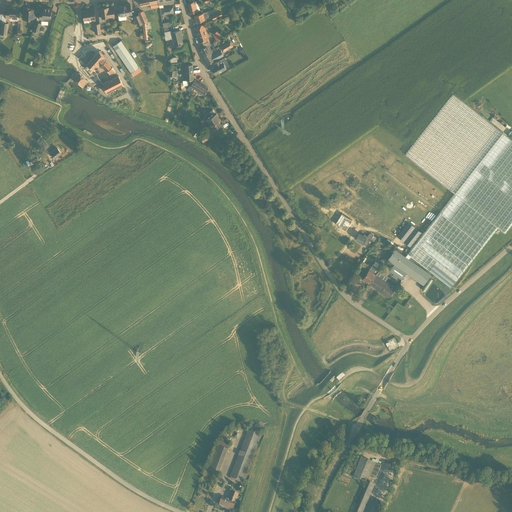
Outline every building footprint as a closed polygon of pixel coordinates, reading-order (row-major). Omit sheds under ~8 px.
[(160,7),(159,1),(158,0),(139,0),(141,6),(150,4),(151,9),(160,7)] [(197,11),(194,2),(187,4),(190,14),(194,13),(194,15),(199,13),(203,12),(202,10),(197,11)] [(121,16),(126,15),(128,15),(128,14),(132,13),(130,4),(125,5),(126,6),(123,6),(119,7),(120,16),(121,16)] [(18,15),(18,7),(9,6),(9,8),(6,8),(6,18),(11,18),(11,15),(18,15)] [(29,9),(29,7),(26,7),(26,9),(23,9),(23,19),(30,19),(30,18),(34,18),(34,14),(33,14),(33,9),(29,9)] [(108,8),(108,7),(101,8),(101,13),(102,18),(106,17),(106,18),(114,17),(113,8),(108,8)] [(39,19),(41,19),(41,21),(49,21),(50,19),(50,17),(51,17),(51,8),(46,8),(46,10),(43,9),(43,11),(40,11),(39,16),(37,16),(36,22),(39,22),(39,19)] [(95,20),(94,9),(89,9),(89,10),(83,11),(84,20),(91,19),(91,21),(95,20)] [(145,39),(148,39),(146,22),(147,22),(142,11),(138,13),(143,22),(144,34),(145,39)] [(199,21),(199,23),(205,21),(204,19),(208,18),(206,12),(203,13),(203,12),(199,13),(194,15),(196,22),(199,21)] [(213,20),(222,15),(220,12),(211,16),(213,20)] [(138,26),(142,24),(139,15),(134,17),(138,26)] [(38,32),(41,23),(36,21),(33,30),(38,32)] [(196,35),(206,32),(204,24),(194,28),(196,35)] [(217,31),(217,29),(212,32),(213,33),(213,34),(216,41),(224,37),(222,33),(220,34),(218,31),(217,31)] [(181,44),(183,43),(181,36),(182,36),(180,30),(171,32),(174,45),(180,44),(181,44)] [(199,43),(209,39),(206,32),(196,35),(199,43)] [(131,73),(139,67),(121,40),(112,46),(119,55),(131,73)] [(223,52),(233,46),(230,41),(220,46),(223,52)] [(207,50),(209,49),(207,45),(204,47),(199,49),(202,55),(206,53),(204,51),(207,50)] [(211,51),(209,48),(209,49),(207,50),(204,51),(206,53),(202,55),(207,64),(223,56),(221,51),(217,53),(217,52),(212,55),(212,53),(213,53),(212,50),(211,51)] [(112,66),(99,51),(87,64),(94,70),(94,72),(98,69),(97,67),(100,65),(101,67),(102,66),(106,71),(107,70),(110,77),(116,73),(112,66)] [(213,64),(214,67),(212,68),(215,74),(224,70),(224,69),(226,68),(223,62),(222,63),(221,60),(213,64)] [(185,77),(185,73),(193,73),(192,64),(185,65),(185,67),(182,67),(182,75),(182,77),(185,77)] [(139,67),(131,73),(133,76),(141,71),(139,67)] [(83,88),(88,82),(79,73),(73,78),(74,78),(83,88)] [(193,80),(193,79),(193,73),(185,73),(185,77),(182,77),(182,80),(183,80),(183,84),(188,84),(188,83),(190,83),(193,80)] [(118,77),(111,82),(116,90),(124,85),(118,77)] [(191,91),(193,88),(204,95),(208,88),(194,79),(194,80),(190,86),(189,85),(187,89),(189,91),(190,90),(191,91)] [(116,90),(111,82),(103,87),(109,95),(116,90)] [(405,256),(395,249),(387,259),(394,264),(389,271),(402,280),(406,273),(423,285),(430,274),(414,263),(417,260),(450,287),(497,227),(504,233),(511,223),(511,140),(453,94),(405,154),(455,194),(405,256)] [(219,121),(220,120),(213,109),(204,115),(203,120),(206,121),(207,120),(212,129),(220,124),(219,121)] [(204,143),(211,138),(208,131),(200,136),(204,143)] [(47,134),(40,139),(43,144),(50,138),(47,134)] [(56,160),(63,155),(57,148),(51,153),(56,160)] [(30,165),(39,160),(36,155),(27,159),(30,165)] [(348,225),(340,219),(338,223),(345,229),(351,234),(354,229),(348,224),(348,225)] [(411,247),(421,233),(408,222),(397,236),(411,247)] [(376,238),(373,236),(373,235),(369,233),(367,236),(364,234),(363,236),(359,233),(355,239),(363,244),(363,243),(367,246),(370,239),(374,242),(376,238)] [(370,283),(380,269),(373,264),(369,270),(369,269),(363,278),(370,283)] [(380,269),(370,283),(388,297),(395,288),(386,281),(389,277),(379,270),(380,269)] [(243,483),(260,437),(247,432),(230,478),(243,483)] [(219,475),(228,450),(217,447),(208,470),(219,475)] [(363,511),(375,485),(368,482),(375,464),(361,458),(353,477),(366,484),(353,511),(363,511)] [(235,503),(239,495),(232,493),(229,501),(222,498),(219,506),(227,509),(227,510),(232,511),(236,503),(235,503)] [(366,511),(376,511),(380,503),(372,500),(366,511)]
